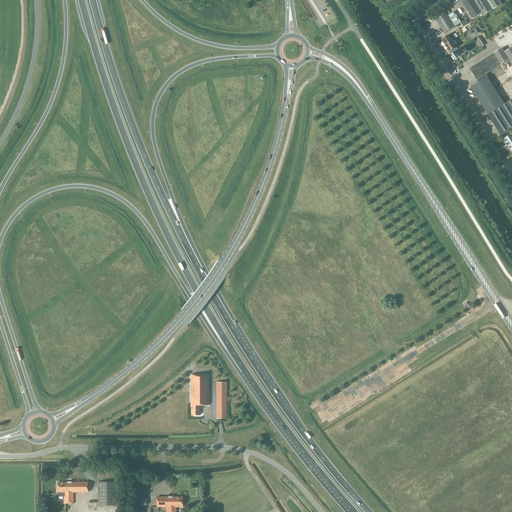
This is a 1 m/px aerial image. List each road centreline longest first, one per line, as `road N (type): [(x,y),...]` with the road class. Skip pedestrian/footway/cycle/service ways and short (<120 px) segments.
road 1 (trunk): [(81,0),(141,180),(245,371)]
road 2 (trunk): [(233,330),(162,171),(152,115),(164,86),(190,65),(278,57)]
road 3 (secondary): [(80,403),(147,352),(223,262),(264,178),(286,95)]
road 4 (trunk): [(233,330),(154,180),(92,0)]
road 5 (trunk): [(0,239),(17,211),(45,191),(79,185),(113,194),(145,222),(245,371)]
road 6 (unclassified): [(0,456),(57,448),(231,448),(285,471),(321,511)]
road 7 (trunk): [(368,511),(233,330)]
road 8 (unclassified): [(511,178),(412,20),(439,0)]
road 9 (trunk): [(64,0),(63,57),(51,101),(0,190)]
road 10 (secondary): [(409,164),(511,329)]
road 11 (secondary): [(511,319),(409,164)]
road 12 (trunk): [(245,371),(353,511)]
road 13 (trunk): [(278,43),(210,44),(141,0)]
road 14 (unclassified): [(0,141),(30,73),(36,0)]
road 15 (trunk): [(41,411),(0,295)]
